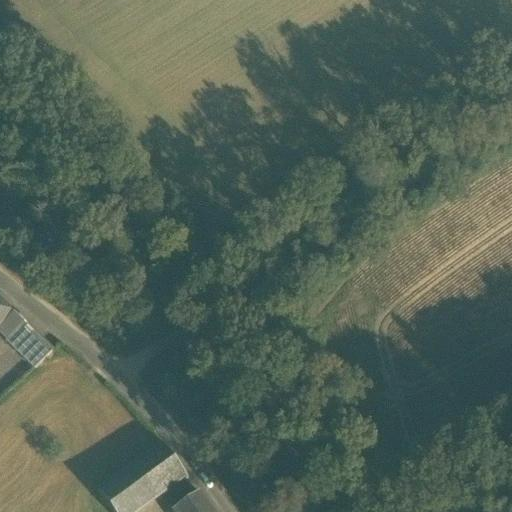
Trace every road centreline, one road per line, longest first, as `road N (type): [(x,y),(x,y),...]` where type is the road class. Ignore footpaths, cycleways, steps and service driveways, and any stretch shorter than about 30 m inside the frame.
road 1 (track): [(511,129),(111,379)]
road 2 (tertiary): [(0,281),(111,379),(229,511)]
